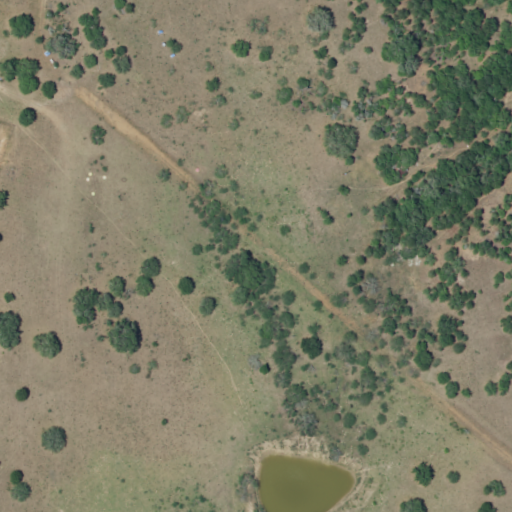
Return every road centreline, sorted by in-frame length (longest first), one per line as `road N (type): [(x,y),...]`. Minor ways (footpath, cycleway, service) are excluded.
road 1 (residential): [(0,88),(34,107),(100,109),(272,258)]
road 2 (residential): [(511,460),(272,258)]
